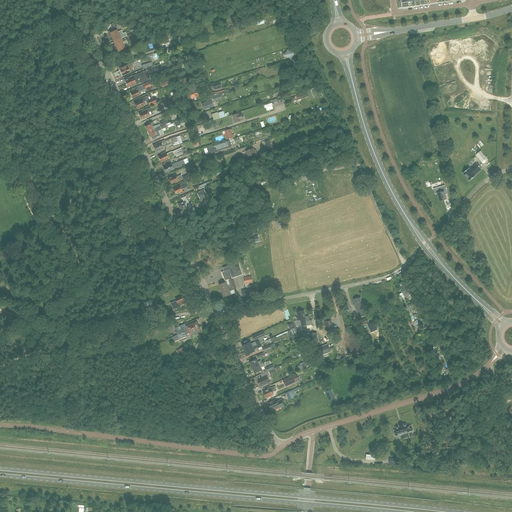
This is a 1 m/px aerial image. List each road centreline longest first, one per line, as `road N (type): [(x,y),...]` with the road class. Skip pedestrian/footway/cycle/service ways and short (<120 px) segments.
road 1 (primary): [(461,511),(0,468)]
road 2 (primary): [(0,474),(393,511)]
road 3 (residential): [(214,310),(72,0)]
road 4 (track): [(404,267),(301,42)]
road 5 (residential): [(214,310),(386,278),(418,253)]
road 6 (residential): [(312,431),(454,387),(491,361)]
road 7 (residential): [(312,431),(282,446),(274,439),(214,310)]
road 8 (primary): [(349,71),(374,156),(416,231)]
